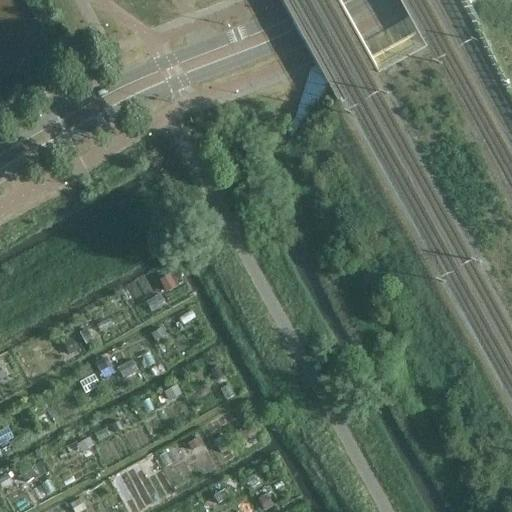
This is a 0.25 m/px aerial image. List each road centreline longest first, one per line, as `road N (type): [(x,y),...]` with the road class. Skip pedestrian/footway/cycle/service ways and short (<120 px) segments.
road 1 (tertiary): [(0,177),(104,117),(286,41),(360,0)]
road 2 (tertiary): [(308,0),(94,94),(0,148)]
